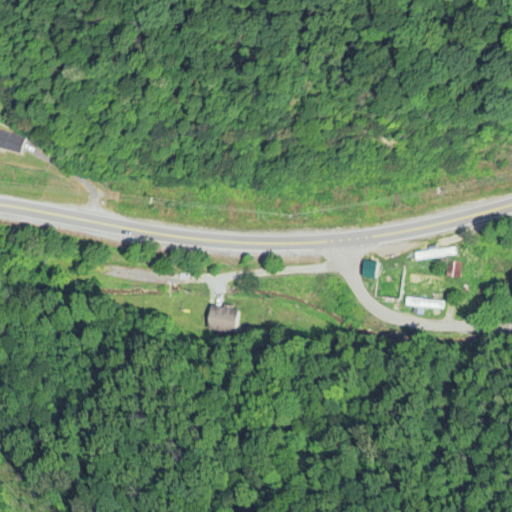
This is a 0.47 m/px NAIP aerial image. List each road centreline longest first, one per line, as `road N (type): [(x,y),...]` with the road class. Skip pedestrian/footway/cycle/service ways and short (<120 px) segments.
road 1 (primary): [(0,209),(176,238),(294,242),(511,203)]
road 2 (residential): [(511,327),(431,331),(371,302),(345,273),(341,236)]
